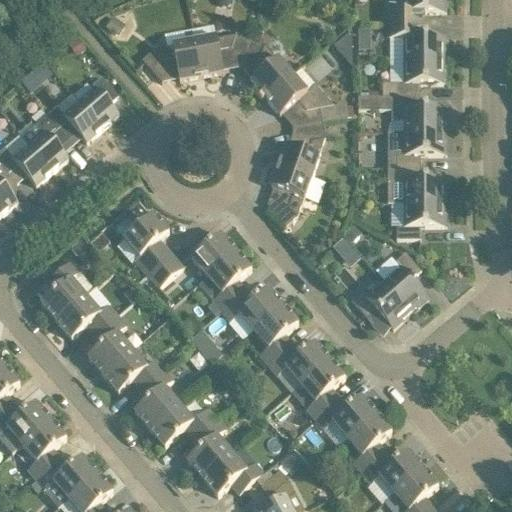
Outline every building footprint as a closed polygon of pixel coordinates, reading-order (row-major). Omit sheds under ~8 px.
[(232,7),(233,0),(217,0),(217,4),(220,9),(227,10),(232,7)] [(444,3),(443,0),(404,0),(404,7),(389,7),(389,16),(388,16),(388,30),(396,30),(420,29),(420,17),(446,17),(446,3),(444,3)] [(116,37),(122,28),(113,21),(107,30),(116,37)] [(404,65),(444,65),(444,55),(446,55),(446,41),(420,41),(420,29),(396,30),(388,30),(388,42),(404,42),(404,65)] [(260,45),(264,35),(256,32),(252,43),(260,45)] [(352,70),(352,35),(335,49),(352,70)] [(226,67),(240,72),(250,44),(236,39),(217,42),(217,41),(195,46),(201,81),(223,77),(222,68),(226,67)] [(71,48),(77,55),(83,50),(77,43),(71,48)] [(250,44),(240,72),(255,77),(258,80),(251,86),(266,103),(293,80),(278,63),(277,63),(265,49),(250,44)] [(201,81),(195,46),(172,50),(173,51),(154,54),(142,64),(162,87),(173,77),(178,76),(179,85),(201,81)] [(420,100),(421,88),(446,88),(446,74),(444,74),(444,65),(404,65),(404,87),(382,87),(382,100),(420,100)] [(30,95),(44,83),(35,73),(22,85),(30,95)] [(314,88),(306,95),(293,80),(266,103),(280,120),(287,114),(290,117),(292,133),(322,127),(347,122),(344,107),(333,109),(314,88)] [(95,93),(79,106),(103,134),(119,120),(109,109),(119,101),(102,81),(92,89),(95,93)] [(446,112),(420,112),(420,100),(382,100),(379,100),(369,100),(358,100),(358,114),(392,114),(392,125),(404,125),(404,137),(444,136),(444,126),(446,126),(446,112)] [(46,119),(51,125),(68,145),(77,137),(87,147),(103,134),(79,106),(64,120),(56,110),(46,119)] [(36,127),(46,119),(41,113),(31,121),(36,127)] [(51,125),(46,119),(36,127),(21,141),(29,150),(52,177),(68,163),(59,152),(68,145),(51,125)] [(286,149),(278,170),(312,182),(320,161),(319,160),(325,142),(322,127),(292,133),(295,148),(294,152),(286,149)] [(446,160),(446,146),(444,146),(444,136),(404,137),(404,159),(387,159),(387,172),(420,172),(420,160),(446,160)] [(0,167),(17,188),(27,180),(36,191),(52,177),(29,150),(14,163),(4,151),(0,154),(0,167)] [(17,188),(0,167),(0,218),(2,221),(18,207),(8,196),(17,188)] [(305,203),(312,182),(278,170),(271,191),(280,194),(278,198),(267,208),(286,231),(297,221),(304,203),(305,203)] [(420,172),(387,172),(387,207),(404,207),(404,208),(444,208),(444,198),(446,198),(446,184),(420,184),(420,172)] [(444,217),(444,208),(404,208),(404,230),(396,230),(396,244),(420,244),(420,231),(446,231),(446,217),(444,217)] [(134,265),(150,283),(171,266),(156,249),(169,237),(153,219),(124,244),(139,261),(134,265)] [(363,237),(355,228),(345,237),(352,246),(363,237)] [(207,281),(236,256),(221,238),(192,264),(207,281)] [(334,251),(341,259),(351,250),(343,242),(334,251)] [(71,252),(78,259),(88,251),(81,243),(71,252)] [(222,316),(246,295),(239,286),(252,274),(236,256),(207,281),(222,298),(213,306),(222,316)] [(383,287),(409,317),(417,310),(418,312),(428,303),(412,284),(421,275),(406,257),(395,266),(400,272),(383,287)] [(312,270),(320,264),(316,260),(310,259),(306,263),(312,270)] [(57,326),(86,301),(71,284),(80,276),(71,266),(47,287),(47,288),(51,285),(59,293),(41,308),(57,326)] [(150,283),(159,293),(184,272),(183,272),(179,275),(171,266),(150,283)] [(409,317),(383,287),(367,301),(361,295),(351,304),(367,322),(376,314),(393,333),(403,324),(402,323),(409,317)] [(254,304),(246,295),(222,316),(231,326),(239,319),(254,336),(283,311),(268,293),(254,304)] [(86,301),(57,326),(72,344),(85,332),(93,342),(118,321),(109,310),(100,318),(86,301)] [(298,328),(283,311),(254,336),(268,352),(260,360),(269,370),(293,349),(285,340),(298,328)] [(118,321),(93,342),(101,351),(88,362),(103,380),(132,355),(118,338),(127,331),(118,321)] [(301,390),(330,365),(314,347),(301,358),(293,349),(269,370),(277,380),(286,373),(301,390)] [(132,355),(103,380),(119,398),(132,387),(140,396),(164,375),(156,365),(147,372),(132,355)] [(315,424),(340,403),(332,394),(345,383),(330,365),(301,390),(315,407),(306,414),(315,424)] [(5,371),(0,374),(0,421),(15,409),(7,400),(20,389),(5,371)] [(164,375),(140,396),(148,405),(135,417),(150,434),(179,409),(164,392),(173,385),(164,375)] [(347,444),(376,419),(361,401),(348,413),(340,403),(315,424),(324,435),(333,427),(347,444)] [(22,450),(51,425),(36,407),(23,418),(15,409),(0,421),(0,439),(7,433),(22,450)] [(179,409),(150,434),(165,452),(184,436),(192,445),(217,424),(208,414),(193,426),(179,409)] [(362,479),(386,457),(379,448),(392,437),(376,419),(347,444),(362,461),(353,468),(362,479)] [(217,424),(192,445),(200,454),(187,466),(203,483),(232,458),(217,442),(226,434),(217,424)] [(37,485),(61,464),(53,454),(66,443),(51,425),(22,450),(37,467),(28,474),(37,485)] [(394,467),(386,457),(362,479),(371,489),(379,481),(394,498),(423,473),(408,455),(394,467)] [(294,456),(281,466),(290,476),(302,466),(294,456)] [(232,458),(203,483),(218,501),(231,490),(239,499),(264,478),(255,468),(246,475),(232,458)] [(69,504),(98,479),(82,461),(69,473),(61,464),(37,485),(43,493),(45,495),(54,487),(69,504)] [(433,511),(425,502),(438,491),(423,473),(394,498),(405,511),(433,511)] [(302,511),(288,484),(280,475),(261,491),(268,499),(273,508),(265,511),(302,511)] [(103,511),(100,508),(113,497),(98,479),(69,504),(75,511),(103,511)] [(38,498),(43,493),(37,485),(31,490),(38,498)]
